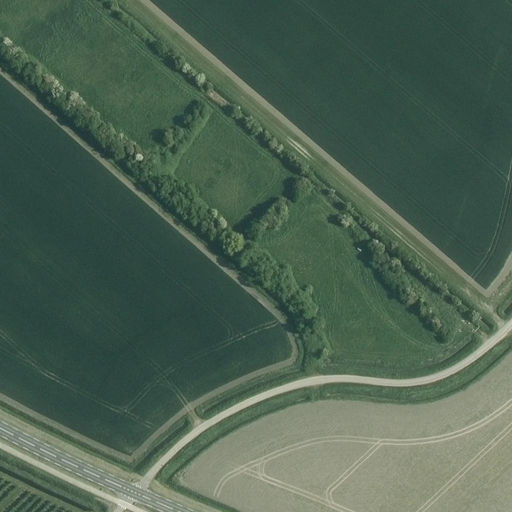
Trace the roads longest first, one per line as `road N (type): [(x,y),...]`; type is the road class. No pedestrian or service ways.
road 1 (tertiary): [(135,494),(200,426),(243,403),(292,384),(423,382),(459,365),(511,308)]
road 2 (secondary): [(135,494),(0,430)]
